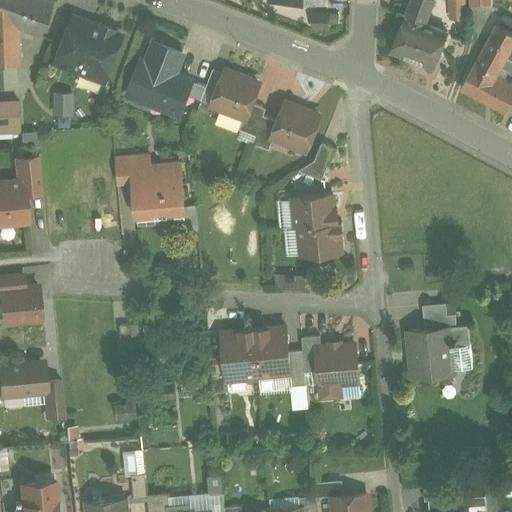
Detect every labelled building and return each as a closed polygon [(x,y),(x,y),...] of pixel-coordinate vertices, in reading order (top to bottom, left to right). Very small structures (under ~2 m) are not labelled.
[(53,1),(49,0),(0,0),(0,21),(18,29),(40,37),(53,1)] [(434,0),(411,0),(405,17),(425,25),(434,0)] [(466,0),(448,0),(449,20),(467,19),(466,0)] [(400,15),(393,34),(398,36),(405,17),(400,15)] [(425,25),(405,17),(398,36),(392,52),(434,68),(447,33),(425,25)] [(122,37),(73,18),(56,62),(105,80),(122,37)] [(18,29),(0,21),(0,64),(19,64),(18,29)] [(511,34),(497,26),(487,45),(507,55),(511,45),(511,34)] [(182,54),(154,44),(146,64),(141,62),(128,95),(178,115),(191,81),(174,75),(182,54)] [(507,55),(487,45),(476,67),(481,70),(482,69),(496,76),(507,55)] [(511,84),(496,76),(482,69),(481,70),(469,93),(506,113),(511,101),(511,84)] [(224,74),(213,70),(202,98),(213,102),(224,74)] [(259,84),(225,71),(224,74),(213,102),(211,106),(244,119),(245,119),(251,103),(259,84)] [(72,94),(56,93),(56,109),(71,110),(72,94)] [(19,102),(0,102),(0,134),(21,133),(19,102)] [(251,103),(245,119),(244,119),(239,131),(255,137),(263,116),(266,109),(251,103)] [(319,117),(286,103),(278,122),(272,138),(274,139),(305,151),(319,117)] [(278,122),(263,116),(255,137),(252,144),(269,151),(274,139),(272,138),(278,122)] [(322,143),(314,161),(299,171),(299,172),(322,181),(335,149),(322,143)] [(149,155),(127,158),(128,171),(133,170),(132,169),(150,167),(149,155)] [(39,156),(17,159),(19,180),(24,180),(25,194),(43,192),(39,156)] [(127,158),(115,159),(117,185),(134,183),(133,170),(128,171),(127,158)] [(150,167),(132,169),(134,183),(137,219),(138,226),(185,221),(184,214),(185,214),(180,165),(150,167)] [(19,180),(0,181),(0,225),(28,222),(25,194),(24,180),(19,180)] [(333,194),(293,198),(296,227),(299,227),(339,223),(337,210),(334,210),(333,194)] [(339,223),(299,227),(301,257),(341,253),(340,237),(343,236),(342,223),(339,223)] [(23,276),(0,278),(0,291),(2,291),(2,290),(25,287),(23,276)] [(25,287),(2,290),(2,291),(5,324),(42,320),(39,286),(25,287)] [(447,303),(422,306),(424,330),(457,327),(456,315),(448,316),(447,303)] [(131,325),(119,327),(122,350),(133,349),(131,325)] [(424,330),(410,331),(413,379),(453,376),(451,348),(471,346),(469,326),(457,327),(424,330)] [(284,328),(254,331),(259,381),(267,381),(269,377),(289,376),(290,376),(288,352),(286,329),(286,327),(285,328),(284,328)] [(254,331),(223,334),(223,333),(222,334),(222,335),(224,358),(226,382),(228,382),(247,380),(250,382),(259,381),(254,331)] [(320,336),(301,338),(302,351),(304,374),(318,373),(316,350),(321,349),(320,336)] [(321,349),(316,350),(318,373),(320,388),(359,384),(355,346),(321,349)] [(302,351),(288,352),(290,376),(289,376),(290,388),(306,387),(304,374),(302,351)] [(224,358),(210,360),(213,396),(229,394),(228,382),(226,382),(224,358)] [(37,362),(0,366),(4,398),(46,393),(48,393),(47,383),(45,369),(37,362)] [(62,382),(47,383),(48,393),(46,393),(49,419),(66,417),(62,382)] [(136,406),(115,408),(117,425),(138,422),(136,406)] [(145,475),(131,476),(133,501),(147,500),(147,498),(145,475)] [(59,511),(57,482),(23,486),(25,511),(59,511)] [(341,482),(315,485),(316,497),(316,500),(332,499),(343,498),(341,482)] [(450,489),(423,491),(425,504),(431,503),(431,511),(486,511),(486,499),(451,502),(450,489)] [(168,496),(147,498),(147,500),(148,511),(168,511),(168,509),(169,509),(168,496)] [(343,498),(332,499),(333,511),(367,511),(366,496),(343,498)] [(316,497),(298,499),(299,510),(301,510),(300,511),(317,511),(316,500),(316,497)] [(126,511),(125,501),(88,504),(88,511),(126,511)]
